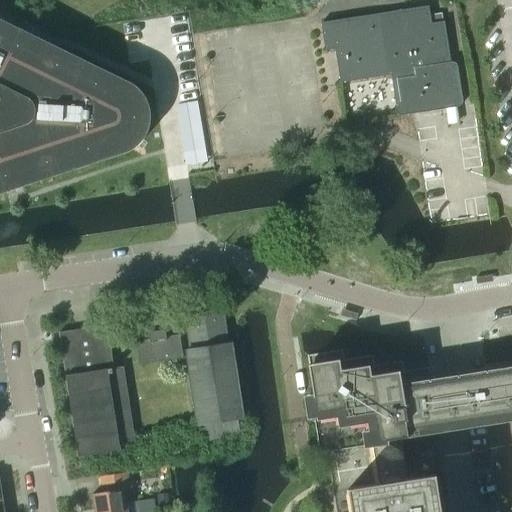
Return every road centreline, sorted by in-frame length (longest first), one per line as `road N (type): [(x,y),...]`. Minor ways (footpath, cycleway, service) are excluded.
road 1 (residential): [(6,288),(222,256),(432,311),(511,298)]
road 2 (residential): [(32,439),(6,288)]
